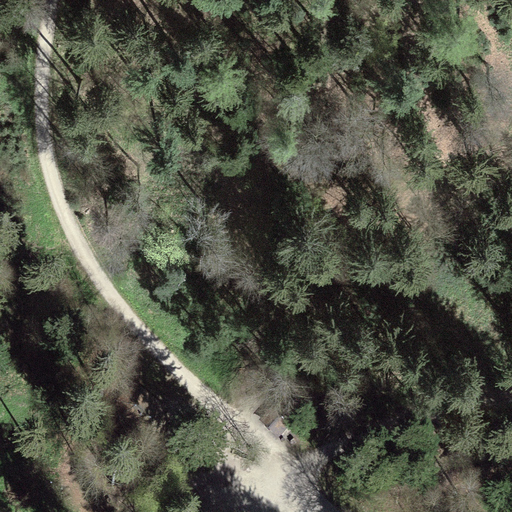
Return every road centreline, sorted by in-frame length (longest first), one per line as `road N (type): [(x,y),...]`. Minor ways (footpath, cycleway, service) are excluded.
road 1 (track): [(284,487),(113,301),(65,221),(40,155),(50,0)]
road 2 (track): [(511,386),(321,463),(284,487)]
